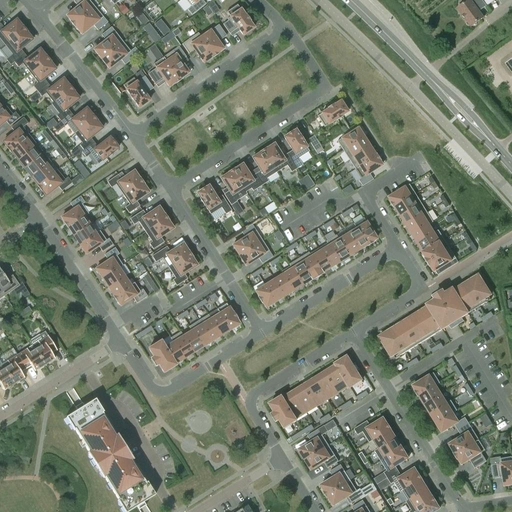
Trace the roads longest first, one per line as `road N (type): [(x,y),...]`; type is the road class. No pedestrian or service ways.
road 1 (unclassified): [(318,0),(511,197)]
road 2 (residential): [(169,187),(319,89),(284,28)]
road 3 (secondary): [(511,166),(349,0)]
road 4 (residential): [(353,330),(462,509)]
road 5 (residential): [(281,458),(251,409),(252,395),(353,330)]
road 6 (residential): [(261,332),(164,392),(148,388),(120,341)]
road 7 (residential): [(133,135),(284,28)]
road 8 (residential): [(169,187),(261,332)]
road 9 (residential): [(397,250),(261,332)]
road 10 (residential): [(36,12),(133,135)]
road 11 (residential): [(120,341),(34,218)]
road 12 (residential): [(0,417),(120,341)]
road 13 (residential): [(353,330),(417,292),(397,250)]
